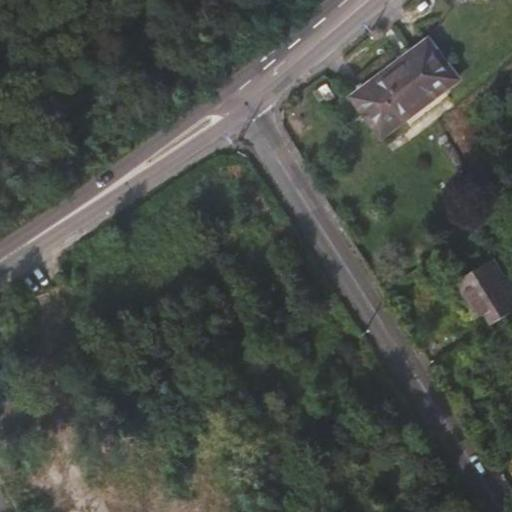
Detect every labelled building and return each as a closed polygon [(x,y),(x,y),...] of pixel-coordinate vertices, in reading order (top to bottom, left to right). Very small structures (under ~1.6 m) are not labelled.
[(376,141),(454,84),(424,39),(345,97),(376,141)] [(385,213),(426,182),(402,150),(345,187),(361,212),(371,206),(385,213)] [(370,225),(385,213),(371,206),(361,212),(370,225)] [(511,317),(511,300),(492,268),(468,285),(495,328),(511,317)] [(444,323),(416,278),(393,295),(420,339),(444,323)]
